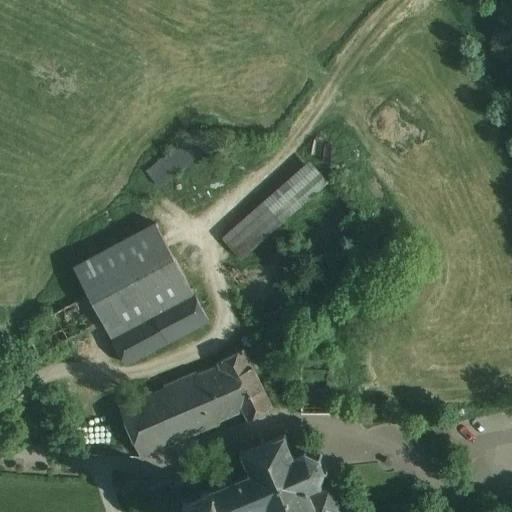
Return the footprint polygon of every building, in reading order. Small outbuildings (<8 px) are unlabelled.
[(195,132),(148,171),(161,186),(207,148),(195,132)] [(309,162),(223,237),(241,257),(327,182),(309,162)] [(157,222),(75,266),(90,294),(172,251),(157,222)] [(172,251),(90,294),(103,320),(111,334),(154,312),(155,314),(112,336),(126,362),(209,319),(172,251)] [(90,294),(25,329),(39,354),(103,320),(90,294)] [(273,405),(245,348),(219,361),(221,364),(244,409),(249,418),(273,405)] [(331,355),(302,355),(302,412),(331,412),(331,355)] [(197,371),(120,404),(142,456),(219,422),(218,420),(244,409),(221,364),(198,373),(197,371)] [(261,444),(248,449),(247,449),(245,450),(241,448),(240,451),(244,452),(246,458),(240,461),(245,474),(235,478),(234,474),(231,476),(232,480),(214,488),(210,486),(208,489),(209,489),(203,491),(200,497),(189,502),(184,500),(183,504),(188,504),(190,511),(251,511),(260,508),(261,511),(309,511),(313,511),(315,510),(315,511),(339,511),(338,510),(341,509),(331,485),(322,488),(321,486),(323,484),(321,482),(325,471),(329,471),(329,467),(324,467),(320,458),(323,455),(321,453),(318,455),(307,450),(307,446),(304,446),(304,450),(294,454),(286,435),(288,431),(285,430),(284,434),(281,435),(267,441),(266,441),(264,437),(261,439),(263,443),(261,443),(261,444)]
